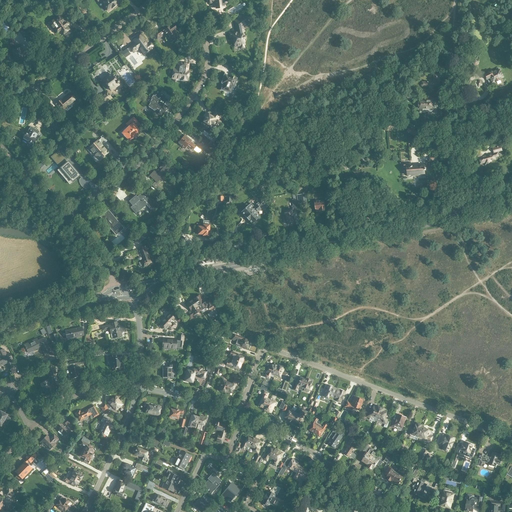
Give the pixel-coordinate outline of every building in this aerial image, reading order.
[(101,0),(96,0),(98,2),(100,0),(103,4),(108,11),(109,11),(111,10),(117,5),(114,1),(115,1),(114,0),(105,0),(103,2),(101,0)] [(215,4),(215,9),(225,8),(224,6),(224,2),(227,2),(229,2),(229,0),(208,0),(209,4),(215,4)] [(244,32),(242,25),(253,19),(250,14),(241,19),(234,21),(237,32),(228,33),(229,38),(233,37),(235,47),(240,46),(241,49),(244,48),(244,45),(243,40),(244,40),(245,40),(245,39),(245,38),(245,37),(244,37),(244,36),(243,36),(242,36),(241,32),(244,32)] [(49,23),(54,31),(55,30),(57,33),(59,31),(62,34),(63,33),(64,36),(69,33),(67,30),(68,30),(66,26),(67,26),(65,23),(64,24),(62,21),(60,22),(57,18),(54,20),(49,23)] [(177,39),(178,38),(174,32),(177,30),(173,24),(165,29),(164,27),(158,32),(158,31),(153,34),(157,41),(162,37),(161,36),(164,33),(165,35),(166,34),(166,35),(167,34),(170,38),(169,39),(172,43),(174,42),(175,44),(179,41),(177,39)] [(24,33),(23,31),(21,32),(24,36),(25,35),(29,41),(31,40),(26,32),(24,33)] [(133,40),(135,43),(134,45),(133,44),(129,47),(133,52),(137,50),(137,49),(139,48),(143,55),(151,50),(150,49),(152,48),(152,47),(151,44),(150,43),(149,43),(148,44),(147,44),(141,35),(133,40)] [(20,60),(20,59),(24,58),(24,56),(25,55),(24,54),(25,53),(24,52),(24,51),(23,50),(22,50),(21,48),(12,50),(13,53),(11,54),(13,59),(14,58),(15,62),(20,60)] [(187,72),(187,70),(188,70),(188,64),(180,63),(177,64),(177,69),(174,68),(172,79),(186,81),(186,79),(187,79),(188,73),(187,72)] [(493,84),(496,82),(500,80),(500,79),(503,77),(500,70),(496,72),(496,71),(492,73),(491,71),(488,73),(487,73),(488,74),(485,76),(487,80),(487,79),(489,84),(493,82),(493,84)] [(116,81),(111,74),(107,77),(103,80),(105,82),(108,87),(107,87),(107,88),(107,89),(108,89),(109,89),(110,90),(118,84),(118,83),(118,82),(118,81),(117,81),(116,81)] [(428,86),(440,86),(440,81),(439,81),(439,74),(433,74),(433,81),(433,82),(428,82),(422,82),(421,83),(421,85),(422,86),(422,87),(428,87),(428,86)] [(234,87),(236,79),(224,75),(221,83),(224,84),(222,90),(230,93),(233,87),(234,87)] [(150,103),(148,106),(155,111),(156,110),(155,109),(157,107),(160,109),(158,113),(162,116),(167,109),(163,106),(167,100),(163,97),(164,95),(157,90),(151,99),(149,103),(150,103)] [(112,99),(107,92),(98,98),(103,105),(112,99)] [(67,97),(62,101),(61,100),(56,104),(61,111),(74,100),(73,99),(73,98),(72,97),(71,96),(70,95),(69,95),(68,95),(67,97)] [(423,101),(419,101),(419,108),(423,108),(427,108),(430,108),(433,108),(436,108),(436,101),(433,101),(433,100),(428,100),(428,101),(423,101)] [(217,120),(220,117),(214,114),(212,117),(206,113),(204,116),(205,117),(205,118),(206,118),(203,122),(212,128),(215,124),(218,126),(220,122),(217,120)] [(498,119),(497,116),(487,121),(489,124),(498,119)] [(132,124),(135,120),(133,118),(127,124),(129,127),(123,133),(129,140),(131,139),(133,137),(133,138),(136,135),(135,135),(139,132),(132,124)] [(29,130),(27,134),(26,134),(23,139),(28,142),(28,143),(31,144),(31,143),(33,144),(36,140),(39,136),(37,135),(39,132),(30,127),(28,130),(29,130)] [(409,127),(407,132),(410,133),(410,134),(414,136),(414,135),(418,137),(420,132),(409,127)] [(179,144),(185,149),(187,146),(191,150),(195,145),(190,142),(191,141),(184,135),(179,142),(178,142),(178,143),(178,144),(179,144)] [(108,152),(99,143),(101,141),(99,140),(89,148),(89,149),(87,150),(90,153),(92,152),(95,155),(99,160),(108,152)] [(485,163),(485,165),(492,163),(491,161),(496,160),(495,158),(499,157),(497,151),(499,151),(499,152),(501,151),(501,150),(502,150),(500,144),(497,145),(497,147),(494,148),(496,153),(478,158),(480,164),(485,163)] [(203,151),(208,154),(211,150),(207,146),(203,151)] [(63,166),(61,168),(72,181),(79,175),(68,162),(65,164),(63,162),(66,159),(59,151),(56,153),(55,153),(54,154),(54,155),(51,157),(58,166),(61,163),(63,166)] [(166,174),(170,178),(174,174),(164,163),(159,168),(161,170),(157,173),(154,171),(149,176),(156,181),(152,185),(158,192),(162,188),(157,183),(166,174)] [(425,165),(411,166),(410,163),(404,163),(404,167),(406,167),(407,169),(406,170),(406,172),(407,173),(407,175),(420,174),(421,175),(423,174),(424,174),(425,174),(425,170),(426,170),(425,165)] [(136,196),(129,201),(134,207),(132,209),(136,214),(141,209),(146,205),(152,211),(158,206),(156,202),(153,204),(143,192),(137,197),(136,196)] [(306,193),(297,195),(298,204),(307,202),(306,193)] [(324,201),(314,201),(314,206),(315,206),(316,212),(325,211),(324,201)] [(246,204),(240,210),(241,212),(246,218),(259,206),(260,205),(258,203),(256,205),(254,207),(251,203),(248,206),(246,204)] [(246,218),(252,224),(252,223),(254,225),(256,222),(255,221),(259,217),(256,214),(260,210),(259,208),(260,207),(259,206),(246,218)] [(293,211),(293,210),(284,211),(285,215),(286,215),(286,217),(285,217),(284,218),(284,220),(285,221),(287,221),(287,224),(295,223),(293,211)] [(109,220),(107,218),(105,220),(116,234),(122,229),(114,219),(111,222),(109,220)] [(209,231),(209,225),(209,221),(203,221),(203,225),(203,227),(198,226),(198,235),(202,235),(202,236),(209,236),(209,235),(210,235),(210,231),(209,231)] [(152,222),(143,230),(146,232),(152,227),(154,228),(156,227),(152,222)] [(134,231),(130,226),(125,230),(131,236),(133,234),(132,233),(134,231)] [(141,231),(135,236),(140,242),(146,237),(141,231)] [(153,264),(146,246),(140,248),(144,258),(145,260),(141,261),(143,268),(153,264)] [(200,310),(206,306),(209,309),(213,306),(209,300),(204,303),(199,295),(196,298),(196,297),(193,299),(193,300),(200,310)] [(193,300),(186,304),(192,312),(186,316),(189,322),(194,319),(192,316),(193,315),(197,312),(198,313),(200,311),(200,310),(193,300)] [(171,324),(169,322),(172,319),(173,320),(175,318),(171,313),(168,316),(167,316),(166,318),(164,320),(163,320),(162,321),(162,322),(159,325),(165,330),(168,327),(171,330),(176,325),(173,323),(171,324)] [(121,336),(120,331),(124,330),(122,323),(116,325),(116,324),(102,327),(103,330),(111,328),(112,332),(113,332),(114,338),(121,336)] [(83,335),(82,327),(65,331),(67,339),(83,335)] [(241,347),(247,349),(248,345),(247,345),(248,344),(247,344),(248,340),(234,335),(233,337),(233,336),(232,338),(233,338),(232,339),(236,341),(235,344),(236,345),(235,347),(240,349),(241,347)] [(34,340),(24,345),(25,347),(25,348),(25,349),(26,348),(28,353),(37,349),(41,347),(41,348),(45,355),(51,353),(47,344),(44,338),(35,342),(34,340)] [(163,339),(162,348),(163,348),(163,349),(169,349),(169,348),(176,349),(176,345),(181,345),(181,340),(178,340),(176,340),(170,339),(170,340),(163,339)] [(6,354),(3,349),(0,350),(0,366),(6,363),(9,369),(14,366),(11,361),(12,360),(8,352),(8,353),(6,354)] [(230,355),(233,356),(232,360),(242,363),(243,360),(242,359),(243,357),(231,352),(230,355)] [(117,368),(123,368),(123,363),(122,363),(121,361),(120,362),(119,358),(115,359),(115,355),(109,356),(109,360),(112,360),(112,371),(117,370),(117,368)] [(69,362),(70,366),(71,366),(72,368),(70,368),(71,373),(68,374),(68,379),(79,377),(77,367),(75,367),(75,365),(83,364),(82,360),(69,362)] [(240,367),(241,367),(242,363),(232,360),(231,364),(227,362),(226,365),(239,370),(240,367)] [(176,364),(168,364),(168,369),(163,369),(163,377),(173,377),(173,371),(176,371),(176,364)] [(266,374),(265,377),(269,378),(270,376),(274,378),(274,377),(275,375),(278,365),(278,366),(274,364),(274,366),(271,365),(269,364),(266,374)] [(285,368),(278,365),(275,375),(274,377),(277,378),(277,376),(281,378),(281,377),(282,377),(283,378),(284,378),(285,378),(286,378),(287,374),(286,373),(285,372),(284,372),(283,372),(285,368)] [(52,366),(47,369),(51,376),(56,373),(52,366)] [(195,374),(196,374),(197,375),(199,375),(201,375),(200,378),(204,379),(206,372),(201,371),(201,369),(197,368),(197,370),(191,368),(191,371),(187,370),(187,371),(186,372),(185,373),(186,374),(184,381),(188,382),(189,381),(193,382),(195,374)] [(225,392),(229,393),(229,391),(232,393),(236,383),(238,384),(239,381),(235,380),(236,378),(237,375),(232,374),(231,376),(235,377),(232,384),(229,383),(225,392)] [(306,380),(299,377),(294,390),(297,391),(299,386),(303,387),(306,380)] [(52,378),(40,384),(46,394),(57,388),(52,378)] [(311,391),(313,386),(311,386),(313,380),(306,378),(306,380),(303,387),(302,389),(305,389),(304,391),(309,392),(309,390),(311,391)] [(218,390),(225,393),(225,392),(229,383),(222,380),(218,390)] [(265,410),(271,398),(270,400),(266,398),(269,393),(265,392),(267,388),(262,385),(260,388),(264,390),(263,394),(264,395),(258,406),(265,409),(264,410),(265,410)] [(324,392),(323,396),(328,398),(328,399),(333,400),(333,399),(333,398),(334,398),(337,389),(332,387),(330,386),(328,386),(326,393),(324,392)] [(343,399),(345,392),(337,389),(334,398),(333,398),(333,399),(333,400),(337,402),(337,401),(341,402),(342,399),(343,399)] [(106,406),(107,408),(107,407),(108,409),(119,400),(118,399),(117,398),(116,397),(115,396),(108,402),(109,403),(106,406)] [(363,400),(360,399),(355,397),(353,404),(347,402),(344,407),(352,410),(353,407),(360,409),(363,400)] [(265,410),(271,413),(274,407),(275,406),(275,405),(275,404),(276,403),(272,401),(273,399),(271,398),(265,410)] [(120,402),(119,401),(119,400),(108,409),(110,411),(112,410),(111,408),(112,407),(115,410),(122,405),(121,403),(120,402)] [(146,409),(145,410),(146,411),(145,413),(151,414),(158,416),(159,416),(159,414),(160,413),(160,412),(160,411),(161,407),(153,405),(152,407),(151,406),(148,406),(148,408),(147,407),(146,409)] [(76,413),(75,413),(79,421),(91,414),(93,418),(98,415),(93,406),(90,408),(82,412),(81,411),(80,412),(79,411),(78,411),(76,412),(76,413)] [(377,417),(381,408),(377,406),(377,407),(374,406),(371,413),(368,412),(366,417),(370,418),(370,416),(373,417),(374,416),(377,417)] [(376,421),(382,423),(385,424),(384,427),(387,428),(390,420),(385,418),(387,411),(385,410),(385,409),(381,408),(377,417),(376,421)] [(182,414),(183,411),(175,409),(174,410),(171,410),(169,417),(178,419),(179,413),(181,414),(181,415),(182,416),(182,414)] [(295,413),(290,409),(285,418),(287,419),(286,421),(290,422),(295,413)] [(295,413),(290,422),(291,422),(292,421),(298,424),(300,421),(301,422),(300,422),(302,423),(306,414),(301,411),(299,414),(295,413)] [(0,425),(1,426),(3,422),(6,424),(9,419),(6,417),(6,415),(0,412),(0,425)] [(188,427),(191,428),(192,424),(196,426),(199,417),(198,417),(192,415),(188,427)] [(195,429),(202,431),(206,417),(199,415),(198,417),(199,417),(196,426),(195,429)] [(393,421),(391,426),(394,428),(394,427),(397,428),(397,429),(398,430),(399,430),(400,431),(402,427),(405,418),(399,415),(396,422),(393,421)] [(316,418),(309,429),(311,430),(312,431),(314,433),(320,425),(316,422),(318,420),(316,418)] [(62,422),(56,428),(60,431),(58,433),(63,437),(64,436),(65,435),(70,430),(71,431),(74,429),(73,428),(68,421),(67,421),(68,422),(66,424),(65,424),(64,425),(62,422)] [(105,421),(99,433),(106,436),(108,432),(109,430),(111,426),(109,425),(110,423),(108,422),(105,421)] [(214,424),(213,429),(222,431),(220,436),(218,435),(216,441),(222,443),(226,429),(225,429),(225,428),(224,428),(225,425),(215,422),(214,424)] [(422,428),(423,425),(416,423),(414,430),(410,429),(409,434),(415,436),(415,435),(418,436),(417,440),(419,438),(422,428)] [(325,424),(323,427),(320,425),(314,433),(317,435),(318,434),(321,436),(327,425),(325,424)] [(422,428),(419,438),(417,440),(421,442),(422,438),(431,441),(432,437),(429,435),(430,431),(422,428)] [(207,433),(202,431),(198,444),(203,445),(207,433)] [(333,431),(329,438),(332,440),(329,444),(335,448),(340,440),(342,437),(333,431)] [(47,436),(41,441),(47,447),(46,449),(48,451),(49,449),(49,450),(55,444),(54,443),(58,439),(62,444),(63,444),(53,434),(53,435),(50,439),(47,436)] [(83,450),(92,455),(93,453),(92,453),(94,450),(92,449),(93,447),(87,444),(89,441),(83,438),(84,436),(79,434),(77,436),(81,438),(80,441),(81,442),(80,445),(84,447),(83,450)] [(440,443),(444,445),(442,450),(448,452),(450,447),(451,447),(455,438),(449,436),(449,437),(447,436),(446,438),(442,437),(440,443)] [(247,437),(242,449),(245,450),(248,451),(250,447),(254,438),(251,437),(250,438),(247,437)] [(254,438),(250,447),(254,449),(253,451),(258,453),(261,447),(259,445),(260,442),(258,441),(258,440),(258,439),(255,438),(254,438)] [(149,444),(159,447),(161,442),(151,439),(149,444)] [(350,457),(355,449),(349,445),(351,443),(348,441),(345,445),(348,447),(344,453),(350,457)] [(473,448),(472,447),(473,445),(466,442),(465,444),(464,443),(463,447),(464,448),(463,450),(470,453),(471,451),(472,451),(473,448)] [(366,443),(361,450),(365,452),(363,456),(365,457),(362,461),(368,465),(373,457),(376,453),(370,449),(367,448),(369,445),(366,443)] [(135,450),(135,451),(134,451),(133,452),(134,453),(135,453),(134,454),(143,458),(142,461),(147,463),(148,460),(147,459),(148,456),(146,456),(148,452),(137,448),(136,450),(135,450)] [(269,457),(272,459),(277,450),(274,448),(273,449),(270,448),(264,459),(267,461),(269,457)] [(92,455),(83,450),(80,456),(85,458),(83,461),(88,464),(92,455)] [(280,452),(277,450),(272,459),(276,461),(274,465),(276,466),(282,455),(280,453),(280,452)] [(29,464),(36,457),(30,451),(23,458),(25,460),(20,465),(21,466),(15,472),(17,475),(16,476),(20,480),(27,473),(28,474),(32,470),(26,464),(27,462),(29,464)] [(180,451),(177,458),(187,463),(191,456),(180,451)] [(480,454),(476,465),(480,467),(482,462),(488,464),(496,467),(496,466),(497,466),(497,464),(499,465),(500,464),(501,464),(502,460),(501,460),(501,458),(498,457),(499,455),(492,452),(491,457),(484,455),(480,454)] [(177,458),(176,457),(173,465),(183,470),(187,463),(177,458)] [(254,469),(254,470),(256,472),(260,464),(263,459),(260,457),(257,463),(256,466),(254,469)] [(383,462),(377,458),(376,459),(373,457),(368,465),(366,467),(372,471),(376,465),(380,467),(383,462)] [(289,472),(290,469),(293,471),(298,463),(292,459),(287,468),(284,465),(281,471),(283,472),(285,469),(289,472)] [(132,477),(136,468),(148,474),(150,469),(136,463),(135,468),(124,463),(122,469),(125,470),(123,474),(132,477)] [(299,463),(298,463),(293,471),(297,473),(294,478),(296,479),(299,476),(304,479),(308,473),(302,470),(303,468),(298,465),(299,463)] [(391,483),(393,481),(399,471),(399,470),(397,473),(394,471),(395,470),(389,466),(384,474),(387,476),(385,479),(391,483)] [(67,475),(80,481),(83,475),(73,470),(72,473),(68,472),(67,475)] [(176,485),(177,485),(180,478),(173,475),(174,474),(171,473),(171,472),(168,470),(166,474),(167,475),(165,479),(176,485)] [(405,474),(399,471),(393,481),(398,484),(402,478),(403,478),(405,474)] [(53,480),(48,475),(46,473),(42,477),(45,479),(46,479),(50,483),(53,480)] [(221,481),(212,473),(207,479),(209,481),(204,486),(211,492),(213,489),(214,490),(219,485),(218,484),(221,481)] [(80,481),(67,475),(66,474),(65,478),(64,478),(63,480),(62,479),(62,480),(74,486),(75,484),(77,485),(79,481),(80,481)] [(176,485),(165,479),(164,479),(166,480),(162,487),(173,492),(176,485)] [(419,496),(426,481),(422,479),(420,482),(414,479),(413,482),(415,483),(413,490),(414,490),(413,494),(419,496)] [(113,492),(113,493),(121,497),(125,499),(126,496),(122,494),(122,495),(120,494),(121,491),(122,491),(123,489),(122,489),(124,484),(118,481),(114,490),(113,490),(113,491),(113,492)] [(142,492),(144,487),(128,481),(126,486),(142,492)] [(426,481),(419,496),(424,499),(426,495),(428,496),(431,490),(437,492),(440,485),(437,484),(435,488),(429,485),(430,483),(426,481)] [(232,484),(223,494),(230,500),(238,490),(232,484)] [(268,491),(262,502),(269,506),(271,504),(273,505),(275,500),(278,496),(283,499),(287,492),(275,485),(271,493),(268,491)] [(436,501),(441,502),(440,506),(450,508),(454,492),(444,490),(443,495),(437,494),(436,501)] [(158,495),(155,501),(166,507),(169,501),(158,495)] [(465,511),(468,511),(469,511),(472,511),(473,507),(480,508),(481,498),(478,497),(477,499),(471,498),(472,496),(468,495),(467,500),(465,511)] [(196,502),(198,503),(194,507),(199,511),(200,511),(203,509),(204,510),(207,507),(206,506),(209,503),(201,496),(196,502)] [(64,511),(68,506),(67,505),(67,504),(69,502),(65,499),(63,501),(61,502),(60,500),(56,505),(64,511)] [(6,504),(5,501),(2,502),(2,501),(0,501),(0,511),(3,511),(3,509),(6,508),(6,510),(10,510),(9,504),(6,504)] [(497,511),(498,511),(498,510),(504,511),(505,504),(502,504),(502,503),(491,502),(491,510),(490,510),(489,510),(489,511),(497,511)] [(152,511),(154,507),(147,503),(144,510),(148,511),(152,511)]
